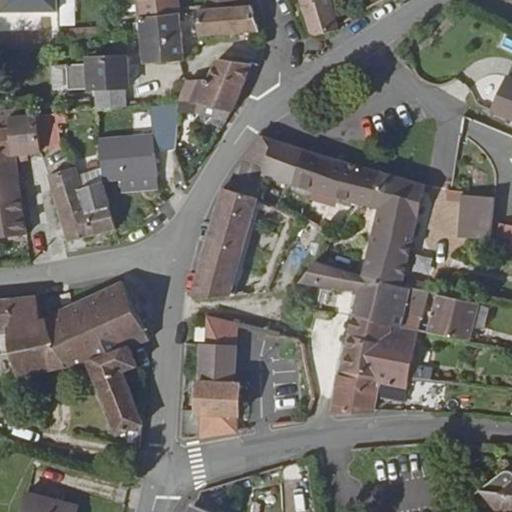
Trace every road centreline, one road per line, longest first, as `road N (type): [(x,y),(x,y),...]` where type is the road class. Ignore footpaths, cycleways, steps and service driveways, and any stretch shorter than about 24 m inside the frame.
road 1 (unclassified): [(161,468),(316,437),(511,434)]
road 2 (residential): [(161,468),(167,253)]
road 3 (unclassified): [(289,85),(259,105),(167,253)]
road 4 (residential): [(167,253),(63,276),(0,278)]
road 5 (unclassified): [(419,0),(289,85)]
